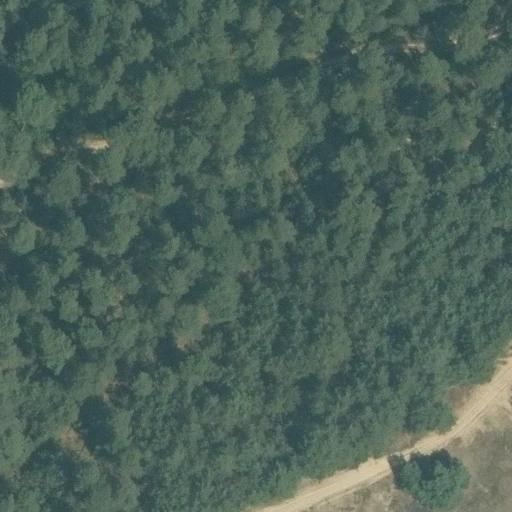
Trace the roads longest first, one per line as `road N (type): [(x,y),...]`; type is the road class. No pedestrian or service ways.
road 1 (track): [(511,20),(487,37),(377,49),(37,162),(10,191),(0,191)]
road 2 (track): [(276,511),(394,461),(511,376)]
